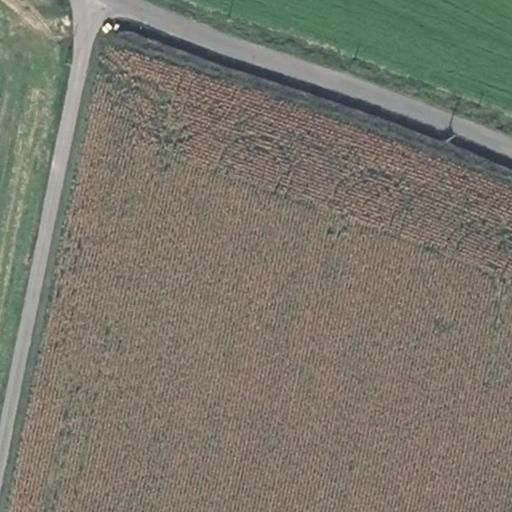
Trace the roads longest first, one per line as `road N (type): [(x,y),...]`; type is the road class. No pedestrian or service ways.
road 1 (unclassified): [(91,0),(0,462)]
road 2 (unclassified): [(119,0),(182,32),(511,146)]
